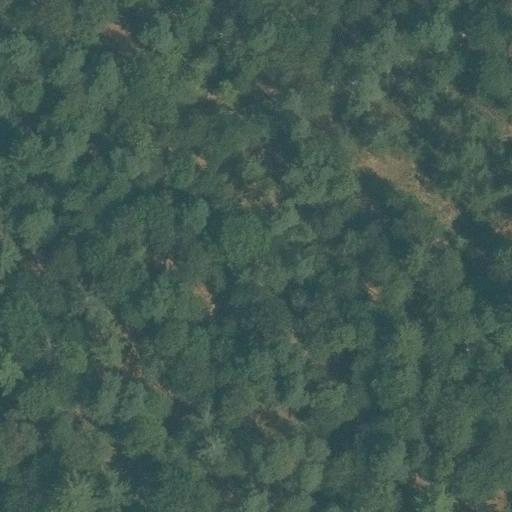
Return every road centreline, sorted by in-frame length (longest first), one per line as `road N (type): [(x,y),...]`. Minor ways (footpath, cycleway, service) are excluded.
road 1 (unknown): [(0,197),(110,313),(492,511)]
road 2 (track): [(9,201),(99,155),(511,22)]
